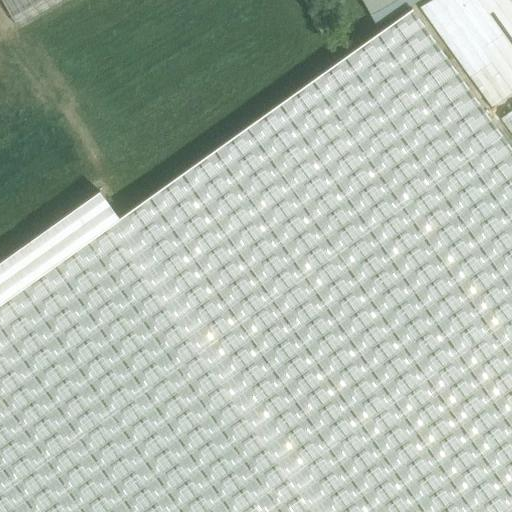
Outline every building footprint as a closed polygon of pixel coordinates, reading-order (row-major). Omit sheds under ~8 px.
[(1,0),(17,28),(65,0),(1,0)] [(360,0),(375,27),(421,0),(360,0)] [(511,5),(508,0),(433,0),(419,8),(492,107),(511,92),(511,5)] [(119,217),(0,302),(0,511),(511,511),(511,148),(412,9),(119,217)] [(511,109),(499,119),(511,136),(511,109)] [(0,302),(119,217),(99,191),(0,261),(0,302)]
